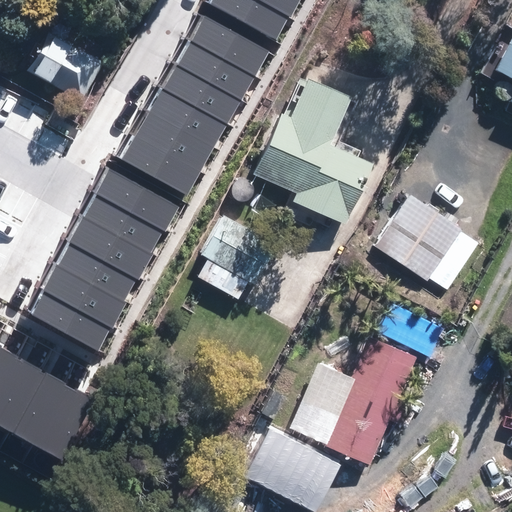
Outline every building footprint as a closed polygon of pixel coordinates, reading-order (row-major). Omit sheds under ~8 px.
[(289,17),(256,0),(212,0),(210,5),(276,41),(289,17)] [(256,0),(289,17),(290,18),(300,0),(256,0)] [(205,17),(191,41),(254,77),(268,53),(205,17)] [(79,100),(99,63),(39,32),(25,58),(30,60),(21,76),(39,85),(41,81),(79,100)] [(511,40),(506,37),(487,71),(503,80),(502,81),(510,86),(501,102),(511,108),(511,40)] [(178,65),(241,101),(254,77),(191,41),(178,65)] [(178,65),(164,88),(228,124),(241,101),(178,65)] [(346,105),(293,81),(278,118),(268,115),(254,148),(244,176),(288,194),(285,203),(338,225),(342,215),(341,214),(362,163),(351,159),(354,150),(332,141),(346,105)] [(164,88),(150,111),(214,148),(228,124),(164,88)] [(137,134),(201,171),(214,148),(150,111),(137,134)] [(123,158),(187,195),(201,171),(137,134),(123,158)] [(97,194),(164,230),(166,231),(179,207),(110,169),(97,194)] [(233,195),(236,197),(239,199),(242,199),(246,198),(249,197),(251,194),(252,191),(252,187),(251,184),(249,181),(246,179),(243,178),(240,178),(236,180),(234,182),(232,185),(231,188),(232,191),(233,195)] [(84,217),(151,253),(164,230),(97,194),(84,217)] [(475,244),(402,196),(369,247),(395,265),(422,281),(424,278),(443,290),(459,267),(475,244)] [(267,243),(216,215),(184,273),(233,300),(242,282),(249,286),(251,282),(255,284),(266,265),(257,260),(267,243)] [(70,243),(136,278),(139,280),(153,254),(151,253),(84,217),(70,243)] [(57,266),(124,302),(136,278),(70,243),(57,266)] [(57,266),(42,293),(111,329),(125,302),(124,302),(57,266)] [(99,351),(111,329),(42,293),(31,315),(99,351)] [(408,358),(362,338),(346,378),(348,379),(320,446),(364,465),(382,420),(394,425),(401,407),(390,403),(408,358)] [(0,394),(20,358),(0,347),(0,394)] [(44,371),(20,358),(0,394),(0,426),(11,432),(44,371)] [(68,384),(44,371),(11,432),(34,445),(68,384)] [(94,399),(68,384),(34,445),(62,460),(94,399)]
